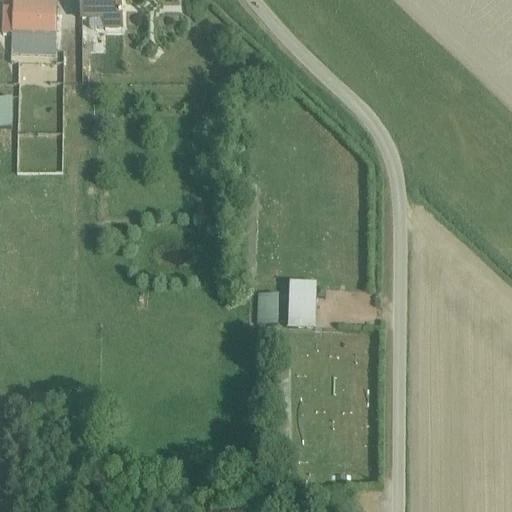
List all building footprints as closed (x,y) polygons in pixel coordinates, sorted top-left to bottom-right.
[(13,3),(13,10),(4,10),(3,36),(13,36),(13,58),(55,59),(57,0),(34,0),(34,4),(13,3)] [(88,30),(104,30),(122,31),(122,0),(81,0),(81,22),(88,22),(88,30)] [(45,63),(23,63),(23,83),(45,83),(45,63)] [(0,101),(0,132),(14,132),(15,102),(0,101)] [(288,331),(315,331),(316,287),(289,286),(288,331)] [(259,297),(258,329),(281,330),(282,298),(259,297)]
